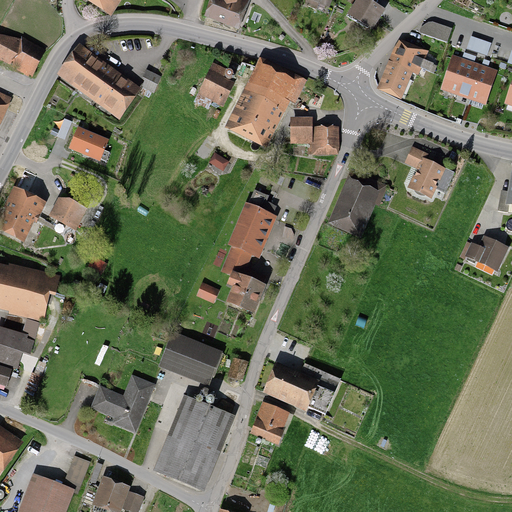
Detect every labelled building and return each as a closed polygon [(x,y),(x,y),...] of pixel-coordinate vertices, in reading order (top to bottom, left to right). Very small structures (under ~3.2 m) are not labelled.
[(80,0),(80,1),(110,17),(120,0),(80,0)] [(247,4),(235,0),(215,0),(209,17),(237,28),(247,4)] [(382,11),(362,0),(358,0),(349,17),(372,29),(382,11)] [(452,29),(433,22),(429,22),(421,28),(421,33),(447,42),(452,29)] [(491,43),(471,36),(466,48),(487,56),(491,43)] [(0,62),(33,80),(44,53),(19,40),(0,37),(0,62)] [(401,46),(384,87),(405,96),(422,54),(401,46)] [(66,77),(121,115),(136,92),(81,53),(66,77)] [(443,88),(457,93),(467,64),(453,59),(443,88)] [(481,69),(467,64),(457,93),(471,98),(481,69)] [(294,79),(265,66),(235,131),(264,144),(294,79)] [(495,73),(481,69),(471,98),(485,103),(495,73)] [(229,85),(209,75),(199,96),(218,106),(229,85)] [(160,81),(147,77),(141,91),(153,96),(160,81)] [(291,145),(312,145),(313,129),(291,129),(291,145)] [(338,129),(313,129),(312,145),(312,156),(338,156),(338,129)] [(77,131),(71,147),(98,159),(105,144),(77,131)] [(426,156),(413,150),(407,163),(420,169),(411,187),(431,196),(434,188),(445,193),(453,174),(443,169),(442,171),(423,163),(426,156)] [(218,156),(213,162),(224,169),(228,162),(218,156)] [(386,187),(356,175),(336,221),(360,232),(367,216),(365,215),(371,200),(379,203),(386,187)] [(511,188),(511,195),(501,193),(498,211),(508,213),(510,203),(511,203),(511,188)] [(247,251),(255,255),(257,255),(259,253),(260,251),(259,249),(272,219),(268,217),(273,206),(266,203),(269,197),(255,191),(232,245),(235,246),(224,271),(233,275),(229,284),(233,285),(247,251)] [(40,203),(21,194),(3,231),(22,240),(40,203)] [(60,199),(50,220),(68,228),(78,208),(60,199)] [(492,243),(486,240),(481,250),(467,243),(460,257),(475,264),(477,259),(484,262),(480,270),(492,275),(496,267),(505,249),(497,246),(498,243),(493,240),(492,243)] [(49,283),(0,271),(0,303),(43,313),(49,283)] [(263,288),(240,278),(230,303),(252,312),(263,288)] [(213,289),(204,286),(199,296),(208,300),(213,289)] [(169,332),(155,327),(152,336),(166,341),(169,332)] [(24,338),(0,330),(0,361),(15,366),(20,352),(30,355),(33,343),(23,340),(24,338)] [(219,352),(173,334),(159,370),(205,387),(219,352)] [(246,365),(233,360),(227,381),(240,385),(246,365)] [(11,371),(0,367),(0,384),(6,386),(11,371)] [(315,385),(276,369),(266,392),(303,409),(304,407),(324,417),(338,383),(319,375),(315,385)] [(152,386),(130,378),(123,400),(100,391),(92,414),(135,430),(152,386)] [(226,417),(196,405),(166,477),(196,489),(226,417)] [(288,418),(264,408),(253,436),(276,446),(288,418)] [(0,474),(19,444),(0,430),(0,474)] [(63,511),(70,494),(42,484),(31,511),(63,511)] [(124,491),(103,484),(96,503),(117,511),(124,491)] [(138,511),(144,498),(130,493),(124,509),(132,511),(138,511)]
